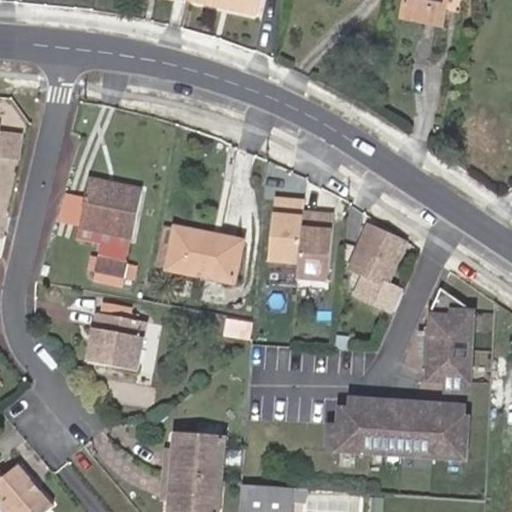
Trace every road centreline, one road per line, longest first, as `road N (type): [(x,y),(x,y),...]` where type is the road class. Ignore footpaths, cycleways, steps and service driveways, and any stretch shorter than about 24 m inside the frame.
road 1 (tertiary): [(65,46),(180,68),(273,99),(348,137),(457,212)]
road 2 (residential): [(65,46),(14,316),(23,349),(70,410)]
road 3 (residential): [(457,212),(378,386),(261,385)]
